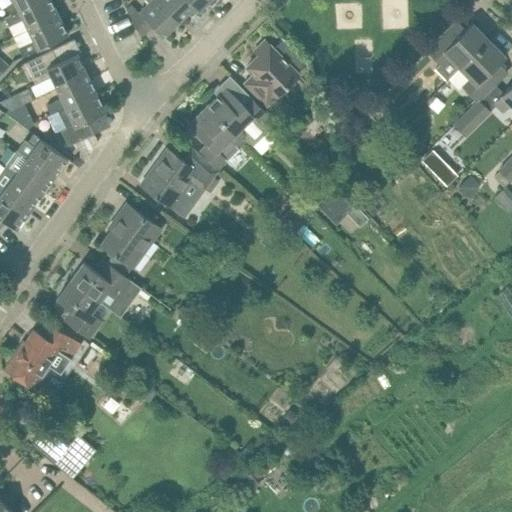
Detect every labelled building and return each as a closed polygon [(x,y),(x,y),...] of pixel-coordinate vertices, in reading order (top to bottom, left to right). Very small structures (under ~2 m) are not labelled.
[(8,26),(23,19),(28,29),(58,14),(50,0),(38,0),(10,14),(4,17),(8,26)] [(14,0),(15,1),(6,5),(10,14),(38,0),(14,0)] [(163,37),(179,21),(158,0),(145,0),(148,3),(139,12),(163,37)] [(188,0),(158,0),(179,21),(188,12),(192,16),(198,10),(188,0)] [(212,5),(217,0),(188,0),(198,10),(207,1),(212,5)] [(26,55),(68,34),(58,14),(28,29),(34,40),(22,46),(26,55)] [(449,56),(460,67),(488,39),(471,22),(465,28),(456,20),(426,50),(441,65),(449,56)] [(253,74),(243,83),(266,106),(298,74),(297,72),(308,62),(282,36),(281,37),(282,38),(273,48),(265,40),(257,47),(262,51),(246,66),(253,74)] [(505,56),(488,39),(460,67),(470,78),(462,86),(477,101),(479,99),(507,71),(499,63),(505,56)] [(50,76),(56,87),(86,72),(76,52),(58,61),(52,49),(25,62),(35,84),(50,76)] [(0,72),(1,73),(9,65),(0,57),(0,72)] [(56,87),(61,97),(46,104),(51,113),(57,110),(95,92),(86,72),(56,87)] [(511,105),(511,82),(493,102),(502,111),(510,104),(511,105)] [(29,87),(0,100),(0,101),(8,108),(10,110),(25,103),(34,98),(29,87)] [(218,94),(207,105),(243,142),(246,145),(249,142),(267,125),(261,120),(267,114),(265,111),(251,97),(243,104),(228,89),(220,96),(218,94)] [(95,92),(57,110),(66,127),(60,130),(68,145),(74,143),(80,155),(85,158),(97,142),(87,120),(105,112),(95,92)] [(490,110),(479,99),(477,101),(453,124),(465,135),(490,110)] [(197,119),(189,126),(207,144),(199,151),(199,152),(200,151),(214,165),(218,169),(227,159),(238,148),(237,148),(243,142),(207,105),(195,117),(197,119)] [(34,122),(22,114),(17,121),(28,129),(34,122)] [(33,133),(27,141),(25,139),(17,149),(54,176),(68,158),(33,133)] [(154,165),(140,183),(156,195),(172,206),(180,212),(184,215),(194,202),(190,199),(181,193),(191,179),(204,188),(213,176),(217,170),(208,162),(191,147),(189,150),(190,150),(192,149),(195,152),(187,162),(183,159),(170,150),(157,168),(154,165)] [(42,194),(54,176),(17,149),(4,166),(42,194)] [(432,150),(422,160),(446,184),(456,175),(432,150)] [(511,156),(498,170),(499,171),(494,175),(503,186),(509,181),(511,178),(511,156)] [(0,189),(29,211),(42,194),(4,166),(0,172),(0,189)] [(494,196),(510,212),(511,209),(511,192),(505,186),(494,196)] [(330,199),(344,214),(353,205),(336,188),(330,194),(330,199)] [(0,227),(6,222),(16,229),(29,211),(0,189),(0,227)] [(298,199),(277,220),(289,233),(311,211),(298,199)] [(125,275),(132,266),(133,266),(161,227),(126,203),(108,227),(112,229),(101,244),(114,253),(107,262),(125,275)] [(118,301),(118,298),(131,279),(125,275),(107,262),(99,273),(83,261),(70,280),(99,301),(109,308),(114,307),(118,301)] [(92,311),(99,301),(70,280),(56,298),(72,310),(64,320),(89,338),(102,319),(92,311)] [(61,373),(81,343),(51,324),(43,335),(34,329),(22,347),(20,345),(4,369),(34,388),(49,365),(61,373)] [(67,445),(57,457),(76,473),(95,449),(76,434),(67,445)] [(0,511),(13,511),(0,498),(0,511)]
